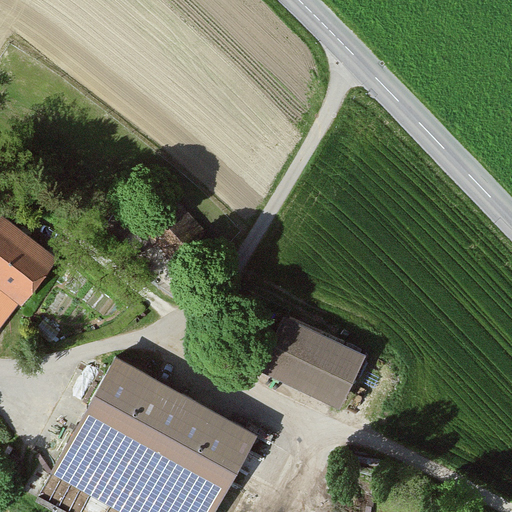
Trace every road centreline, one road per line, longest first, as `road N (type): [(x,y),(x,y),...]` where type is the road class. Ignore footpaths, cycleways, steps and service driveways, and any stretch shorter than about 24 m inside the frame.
road 1 (residential): [(357,65),(233,277),(171,352),(347,421),(511,511)]
road 2 (secondary): [(357,65),(511,219)]
road 3 (track): [(0,373),(26,378),(120,349),(171,352)]
